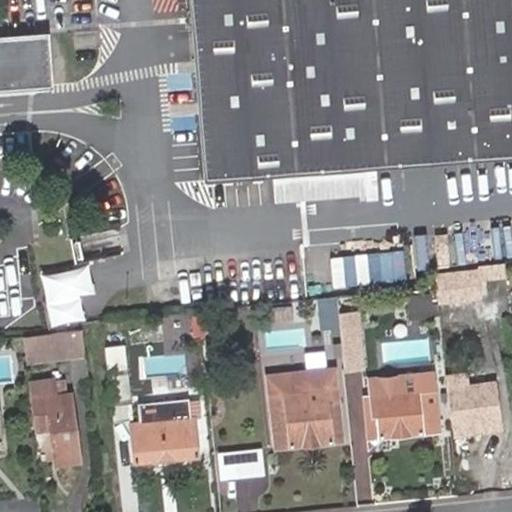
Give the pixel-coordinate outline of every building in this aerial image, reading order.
[(511,0),(187,0),(202,183),(511,160),(511,0)] [(0,87),(52,84),(47,33),(0,35),(0,87)] [(504,261),(511,260),(511,221),(449,228),(453,266),(477,264),(504,261)] [(68,238),(32,245),(43,299),(46,299),(79,291),(73,262),(68,238)] [(410,277),(408,248),(332,253),(334,282),(410,277)] [(505,274),(504,261),(477,264),(478,271),(478,276),(484,276),(505,274)] [(471,272),(434,276),(434,283),(437,306),(481,301),(478,276),(478,271),(471,272)] [(484,276),(478,276),(481,301),(487,300),(484,276)] [(422,305),(407,306),(408,321),(423,320),(422,305)] [(355,315),(338,317),(340,341),(358,339),(355,315)] [(197,318),(187,319),(190,346),(200,346),(197,318)] [(83,333),(22,340),(24,361),(72,356),(86,354),(83,333)] [(309,352),(307,334),(292,336),(294,354),(309,352)] [(340,341),(338,341),(339,349),(341,369),(361,368),(358,339),(340,341)] [(431,339),(389,339),(389,357),(431,357),(431,339)] [(322,372),(336,370),(333,349),(319,351),(322,372)] [(86,354),(72,356),(75,385),(89,383),(86,354)] [(123,365),(105,366),(107,389),(110,388),(123,387),(125,405),(127,406),(123,365)] [(401,379),(367,382),(368,396),(402,393),(401,379)] [(29,382),(31,396),(35,431),(47,431),(50,463),(74,462),(67,392),(63,393),(54,394),(53,383),(52,380),(29,382)] [(53,383),(54,394),(63,393),(62,382),(53,383)] [(493,383),(445,387),(449,429),(497,425),(493,383)] [(110,388),(114,422),(128,421),(127,406),(125,405),(123,387),(110,388)] [(502,389),(503,398),(511,397),(510,388),(502,389)] [(368,396),(363,397),(367,438),(439,430),(435,390),(402,393),(368,396)] [(268,396),(272,448),(340,440),(337,400),(306,403),(305,393),(268,396)] [(138,409),(139,425),(186,420),(184,404),(138,409)] [(186,420),(139,425),(128,426),(132,462),(193,457),(189,420),(186,420)] [(497,425),(449,429),(450,435),(497,431),(497,425)] [(265,445),(220,447),(221,475),(267,473),(265,445)]
